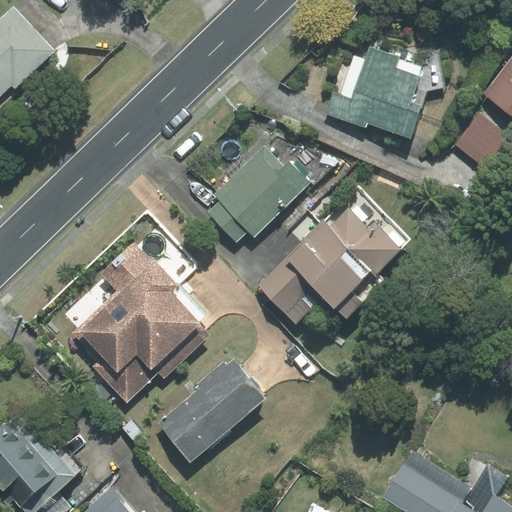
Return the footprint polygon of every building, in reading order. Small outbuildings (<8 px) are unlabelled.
[(66,50),(24,5),(0,27),(0,104),(20,86),(23,89),(66,50)] [(375,123),(421,138),(432,104),(422,100),(431,75),(428,74),(430,67),(407,59),(407,57),(375,46),(371,59),(359,55),(346,94),(338,92),(330,114),(373,128),(375,123)] [(511,109),(511,63),(490,92),(511,109)] [(511,144),(511,132),(483,112),(459,144),(497,172),(506,160),(503,157),(511,144)] [(249,248),(319,182),(314,176),(317,173),(304,160),(301,163),(299,160),(292,167),(271,144),(219,194),(224,200),(213,210),(249,248)] [(334,215),(263,286),(305,327),(331,301),(346,316),(410,251),(361,202),(341,222),(334,215)] [(138,401),(221,316),(203,298),(199,303),(188,292),(196,284),(168,257),(160,265),(137,243),(105,276),(120,290),(73,338),(138,401)] [(280,397),(244,354),(233,363),(229,359),(197,386),(201,390),(165,421),(201,463),(280,397)] [(24,499),(36,511),(66,511),(77,502),(68,492),(87,474),(27,410),(0,435),(0,488),(16,506),(24,499)] [(409,511),(511,511),(511,500),(506,497),(511,486),(511,472),(487,459),(476,480),(410,444),(382,497),(409,511)] [(332,511),(316,502),(309,511),(332,511)]
